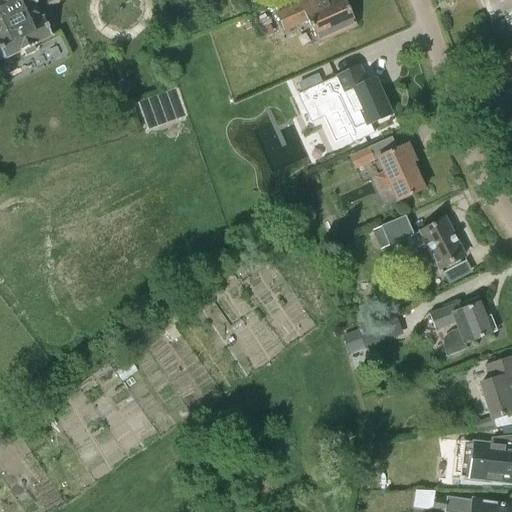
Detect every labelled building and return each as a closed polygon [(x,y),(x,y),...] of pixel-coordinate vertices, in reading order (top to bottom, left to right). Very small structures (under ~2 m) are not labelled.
[(51,38),(43,20),(40,21),(33,6),(35,4),(33,0),(0,0),(0,60),(4,59),(4,60),(21,52),(21,54),(36,47),(35,45),(51,38)] [(342,0),(329,0),(325,2),(323,0),(311,0),(274,16),(282,33),(306,23),(316,45),(355,28),(342,0)] [(511,0),(481,0),(491,19),(511,8),(511,0)] [(259,30),(269,26),(265,16),(255,21),(259,30)] [(388,117),(372,82),(365,86),(358,69),(295,97),(300,109),(331,95),(338,111),(347,107),(357,130),(388,117)] [(355,171),(376,162),(383,177),(373,181),(380,196),(389,192),(395,204),(423,192),(411,165),(414,163),(407,147),(395,152),(390,141),(350,159),(355,171)] [(463,258),(443,221),(412,237),(404,218),(397,221),(378,228),(386,248),(405,241),(411,251),(422,245),(436,272),(442,269),(446,273),(460,265),(459,260),(463,258)] [(494,333),(489,320),(485,321),(478,305),(460,312),(456,303),(428,315),(436,333),(455,325),(457,332),(450,334),(443,340),(443,350),(446,357),(465,350),(464,346),(490,336),(490,335),(494,333)] [(403,336),(396,318),(342,339),(349,357),(403,336)] [(511,360),(511,359),(484,368),(487,379),(477,382),(489,421),(511,413),(511,360)] [(497,446),(462,443),(458,479),(479,481),(478,484),(490,485),(490,482),(511,484),(511,438),(498,440),(497,446)] [(414,490),(413,508),(430,509),(431,491),(414,490)] [(510,511),(511,507),(472,501),(472,502),(446,498),(445,501),(433,499),(431,511),(437,511),(510,511)]
